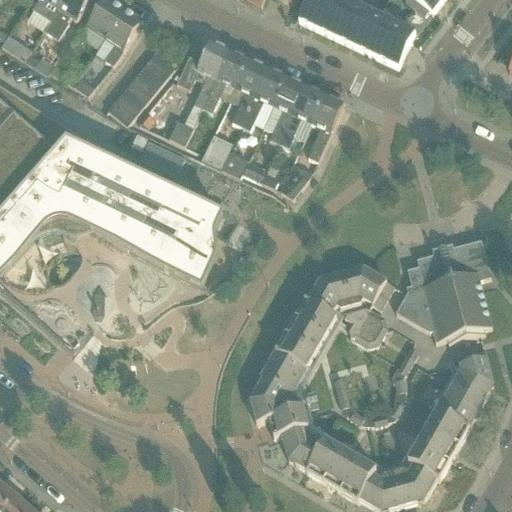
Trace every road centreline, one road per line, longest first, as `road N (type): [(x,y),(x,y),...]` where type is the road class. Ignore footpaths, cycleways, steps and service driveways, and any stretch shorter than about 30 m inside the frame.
road 1 (residential): [(180,511),(186,487),(162,449),(69,414),(0,367)]
road 2 (residential): [(411,109),(194,0)]
road 3 (residential): [(411,109),(493,0)]
